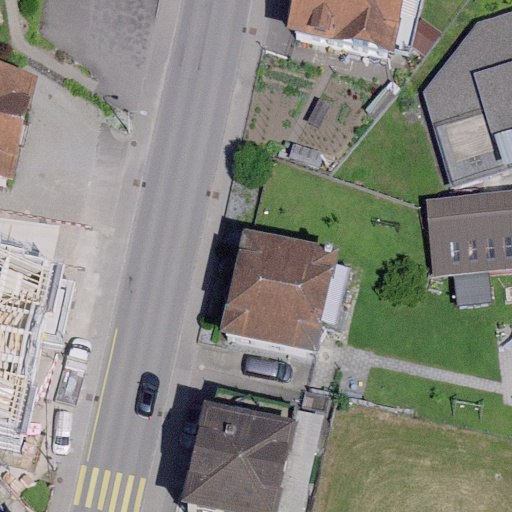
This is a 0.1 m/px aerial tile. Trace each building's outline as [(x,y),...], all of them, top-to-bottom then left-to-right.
[(429,0),(316,0),(303,45),(408,76),(429,0)] [(511,24),(486,30),(432,103),(459,188),(511,180),(511,163),(506,146),(511,144),(511,24)] [(61,91),(0,76),(0,193),(41,202),(61,91)] [(511,203),(438,209),(444,289),(511,283),(511,203)] [(359,269),(259,247),(237,346),(337,368),(359,269)] [(93,290),(0,268),(0,401),(69,414),(93,290)] [(313,511),(334,426),(223,400),(196,511),(313,511)]
